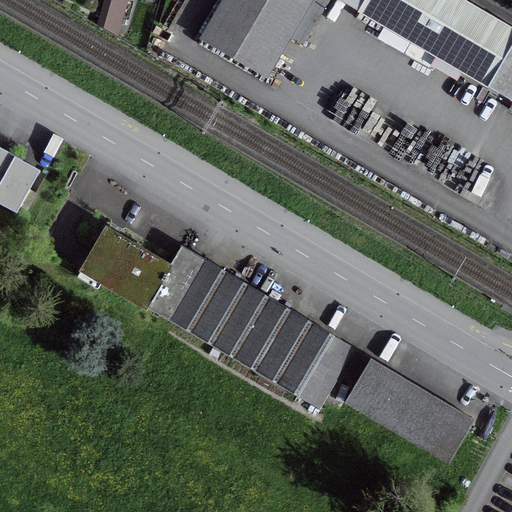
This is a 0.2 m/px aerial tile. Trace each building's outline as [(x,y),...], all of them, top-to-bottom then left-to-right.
[(310,0),(223,0),(200,40),(265,78),(310,0)] [(511,31),(458,0),(363,0),(356,13),(511,104),(511,31)] [(0,151),(0,206),(15,214),(38,172),(0,151)] [(168,267),(104,229),(79,273),(144,311),(145,309),(296,397),(317,410),(337,375),(327,369),(342,344),(179,247),(168,267)] [(447,465),(473,421),(369,359),(343,403),(447,465)]
